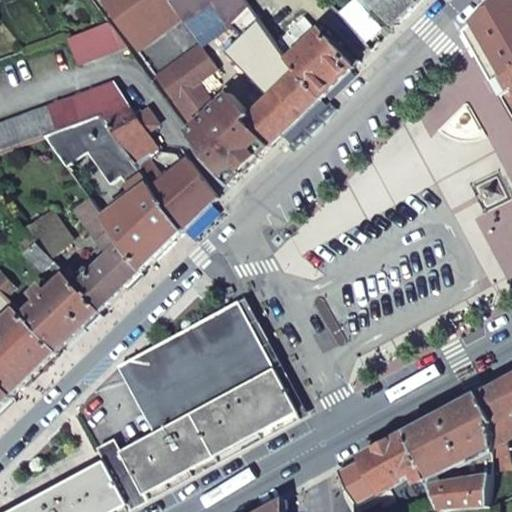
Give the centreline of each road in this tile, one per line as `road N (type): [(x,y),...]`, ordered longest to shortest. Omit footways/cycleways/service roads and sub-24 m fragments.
road 1 (tertiary): [(462,0),(0,450)]
road 2 (primary): [(304,453),(511,339)]
road 3 (primary): [(196,511),(304,453)]
